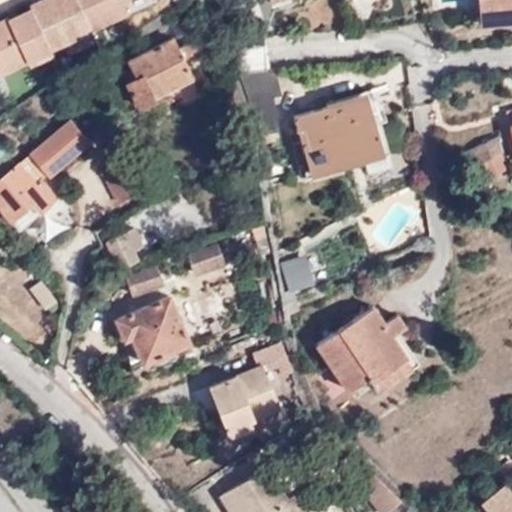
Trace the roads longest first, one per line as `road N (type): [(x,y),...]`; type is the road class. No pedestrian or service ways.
road 1 (unknown): [(435,61),(425,95),(443,259),(411,310)]
road 2 (residential): [(511,55),(430,61),(409,45),(388,44),(275,50)]
road 3 (residential): [(0,353),(141,478),(167,511)]
